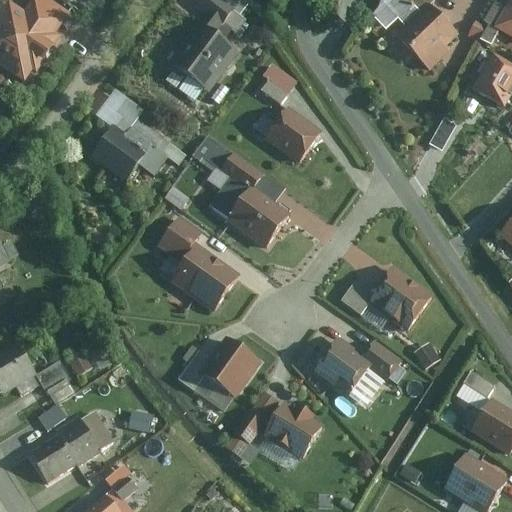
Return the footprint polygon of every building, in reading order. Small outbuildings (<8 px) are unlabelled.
[(0,20),(0,68),(26,86),(34,75),(38,77),(63,40),(58,36),(72,15),(48,0),(35,0),(26,14),(11,4),(0,20)] [(173,75),(181,81),(189,80),(210,96),(240,56),(225,44),(234,32),(232,31),(250,7),(240,0),(205,0),(197,11),(207,18),(171,66),(172,68),(173,75)] [(368,0),(385,6),(370,21),(372,23),(384,36),(398,23),(407,31),(397,41),(432,77),(453,57),(449,53),(462,40),(433,11),(437,0),(368,0)] [(511,7),(508,14),(496,8),(486,27),(485,28),(491,31),(483,45),(494,51),(501,38),(511,43),(511,7)] [(479,23),(469,41),(481,48),(483,45),(491,31),(485,28),(486,27),(479,23)] [(511,105),(511,70),(495,60),(475,96),(507,114),(511,105)] [(263,95),(282,109),(290,98),(271,84),(263,95)] [(113,95),(104,88),(89,108),(98,115),(113,95)] [(93,161),(127,186),(140,168),(156,180),(169,161),(179,169),(187,158),(177,151),(164,141),(165,140),(139,122),(146,113),(117,92),(97,120),(113,132),(93,161)] [(459,112),(472,120),(481,104),(468,96),(459,112)] [(241,110),(234,112),(235,120),(243,118),(241,110)] [(278,127),(264,117),(254,132),(268,141),(266,144),(301,169),(325,136),(290,111),(278,127)] [(249,118),(231,122),(233,135),(251,131),(249,118)] [(268,254),(278,240),(283,243),(291,232),(286,229),(293,219),(277,207),(287,192),(266,177),(265,178),(235,157),(235,158),(209,139),(194,160),(201,165),(204,161),(222,175),(231,182),(211,210),(230,224),(228,226),(268,254)] [(46,222),(51,201),(36,198),(31,218),(46,222)] [(480,220),(461,236),(472,249),(491,233),(480,220)] [(215,318),(242,280),(196,247),(203,238),(180,221),(173,231),(159,251),(169,259),(159,272),(175,284),(173,287),(215,318)] [(511,229),(502,241),(511,250),(511,229)] [(0,269),(12,263),(0,239),(0,269)] [(370,309),(410,337),(437,299),(395,270),(375,298),(357,286),(343,306),(363,320),(370,309)] [(0,312),(0,311),(0,308),(9,304),(0,286),(0,312)] [(0,322),(0,327),(3,333),(18,326),(13,316),(0,322)] [(150,337),(160,339),(162,326),(152,325),(150,337)] [(349,404),(371,375),(388,387),(404,365),(376,344),(365,359),(340,341),(313,379),(349,404)] [(234,402),(237,404),(264,368),(227,342),(212,363),(193,349),(183,363),(191,368),(179,384),(224,416),(234,402)] [(416,356),(427,374),(442,365),(431,347),(416,356)] [(48,397),(72,383),(61,365),(37,379),(20,349),(0,361),(0,392),(4,400),(19,391),(24,400),(40,391),(35,381),(37,380),(48,397)] [(70,365),(78,380),(93,371),(85,356),(70,365)] [(465,388),(489,403),(497,390),(473,375),(465,388)] [(106,387),(73,408),(92,439),(126,419),(106,387)] [(131,394),(144,410),(152,404),(138,388),(131,394)] [(265,396),(253,414),(252,413),(235,437),(236,438),(226,452),(251,469),(261,455),(252,449),(269,425),(268,424),(281,407),(265,396)] [(511,414),(494,403),(473,437),(511,461),(511,459),(511,414)] [(303,465),(325,430),(314,424),(316,421),(300,411),(298,413),(287,406),(265,441),(303,465)] [(57,428),(68,421),(61,409),(50,416),(57,428)] [(29,458),(49,489),(102,456),(79,419),(55,434),(59,440),(29,458)] [(148,449),(133,461),(138,468),(154,456),(148,449)] [(493,511),(511,485),(482,467),(488,457),(476,450),(470,459),(468,458),(445,493),(469,509),(467,511),(493,511)] [(106,500),(91,511),(130,511),(125,505),(138,493),(127,480),(129,479),(123,472),(121,473),(107,486),(115,495),(107,501),(106,500)]
